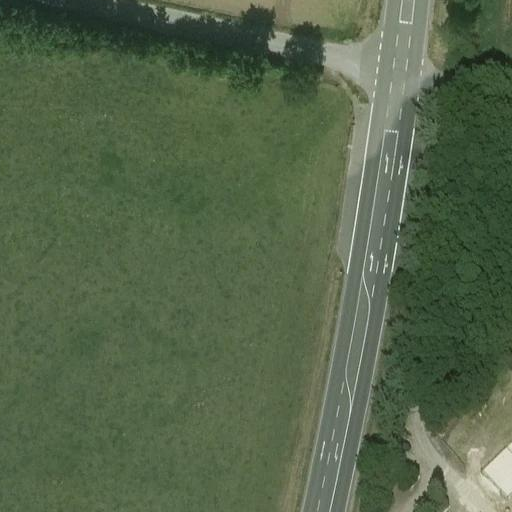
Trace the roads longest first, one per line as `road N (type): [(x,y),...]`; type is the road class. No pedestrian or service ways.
road 1 (secondary): [(400,73),(320,511)]
road 2 (unclassified): [(57,0),(400,73)]
road 3 (unknown): [(496,511),(489,471),(511,247)]
